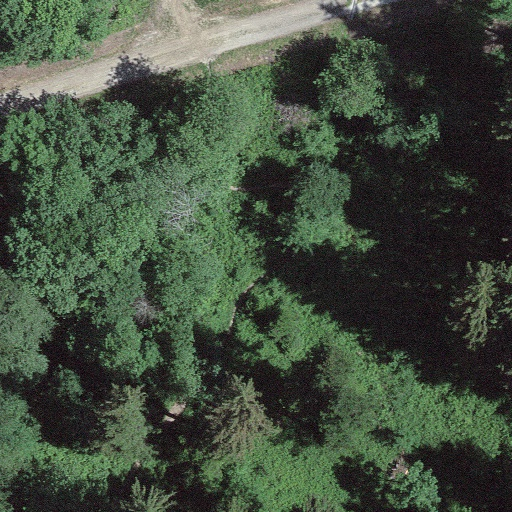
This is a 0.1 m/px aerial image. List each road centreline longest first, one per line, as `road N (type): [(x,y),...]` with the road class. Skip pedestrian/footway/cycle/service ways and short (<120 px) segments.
road 1 (track): [(0,98),(189,41)]
road 2 (track): [(189,41),(331,0)]
